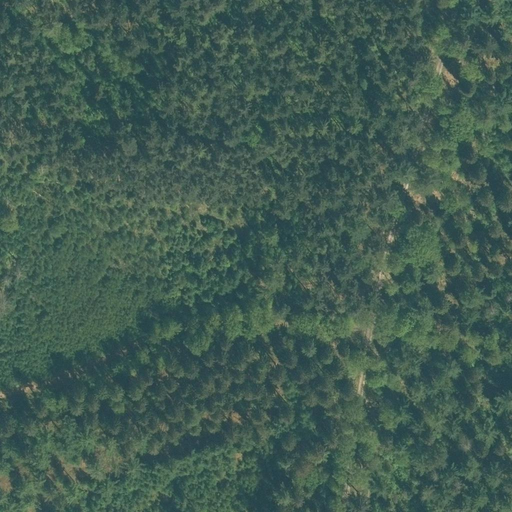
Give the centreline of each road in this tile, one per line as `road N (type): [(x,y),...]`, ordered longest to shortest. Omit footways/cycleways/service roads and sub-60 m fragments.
road 1 (track): [(0,392),(59,380),(199,323),(302,319),(511,341)]
road 2 (track): [(342,511),(368,325),(455,0)]
